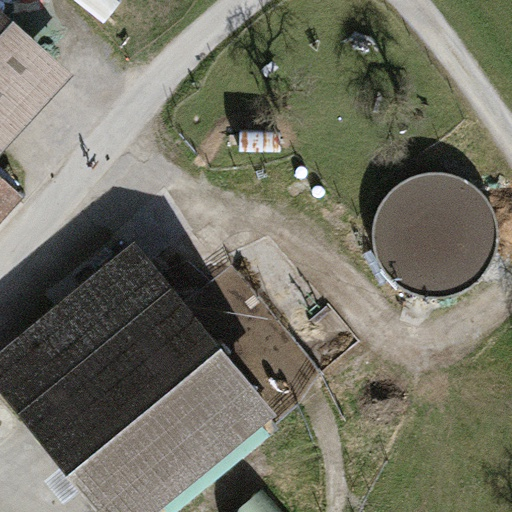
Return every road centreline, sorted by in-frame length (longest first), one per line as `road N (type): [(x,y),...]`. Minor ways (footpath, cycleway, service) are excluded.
road 1 (unclassified): [(0,263),(178,61),(246,0)]
road 2 (track): [(405,0),(511,145)]
